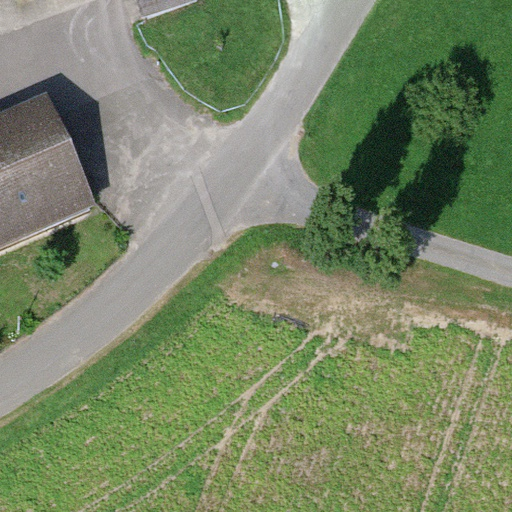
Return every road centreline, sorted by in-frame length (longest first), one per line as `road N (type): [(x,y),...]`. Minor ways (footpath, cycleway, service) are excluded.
road 1 (unclassified): [(0,391),(112,318),(244,186),(355,0)]
road 2 (track): [(244,186),(511,270)]
